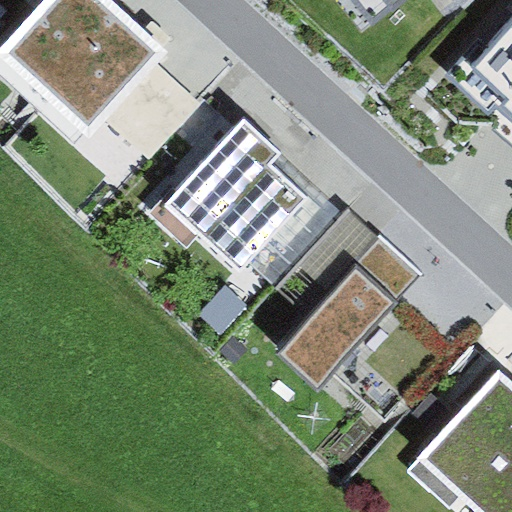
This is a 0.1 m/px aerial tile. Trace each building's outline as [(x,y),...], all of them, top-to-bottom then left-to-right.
[(0,41),(84,119),(170,26),(141,0),(31,0),(0,34),(0,41)] [(419,0),(337,0),(368,42),(419,0)] [(511,21),(473,67),(509,98),(496,112),(511,125),(511,21)] [(164,139),(212,90),(162,41),(114,90),(164,139)] [(170,210),(241,272),(243,265),(301,203),(269,173),(283,158),(246,124),(170,210)] [(301,203),(243,265),(278,295),(347,214),(283,158),(269,173),(301,203)] [(311,322),(379,240),(347,214),(278,295),(311,322)] [(311,322),(280,359),(322,395),(422,275),(379,240),(311,322)] [(427,462),(485,511),(511,511),(511,384),(501,375),(427,462)]
